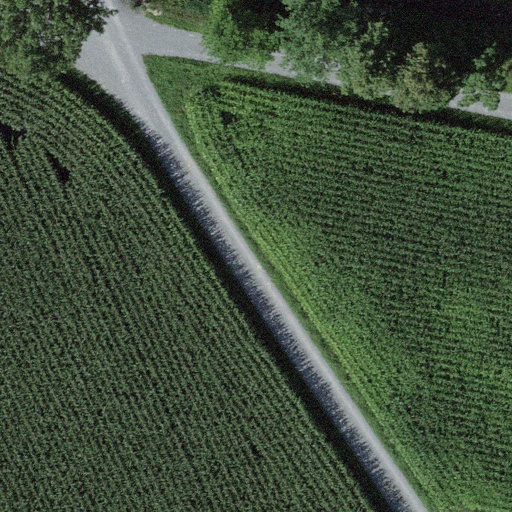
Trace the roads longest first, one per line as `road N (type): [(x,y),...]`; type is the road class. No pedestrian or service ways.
road 1 (track): [(409,511),(196,204),(94,0)]
road 2 (track): [(0,8),(511,108)]
